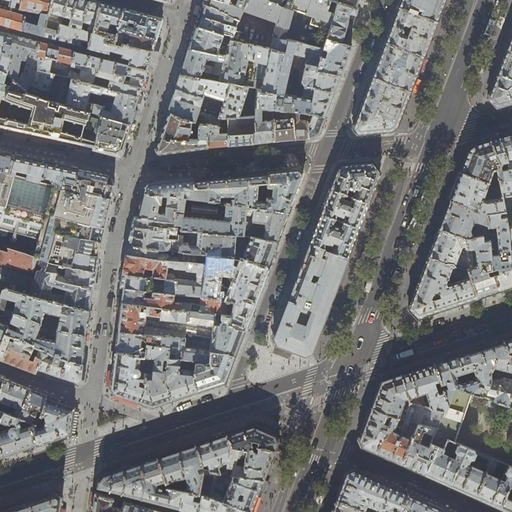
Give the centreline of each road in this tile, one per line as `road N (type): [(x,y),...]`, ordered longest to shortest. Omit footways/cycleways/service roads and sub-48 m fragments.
road 1 (residential): [(328,147),(231,404)]
road 2 (tertiary): [(231,404),(0,481)]
road 3 (secondary): [(349,363),(435,139)]
road 4 (tertiary): [(511,308),(349,363)]
road 5 (secondary): [(294,511),(349,363)]
road 6 (residential): [(382,0),(328,147)]
road 7 (secondary): [(435,139),(488,0)]
road 8 (tertiary): [(349,363),(231,404)]
